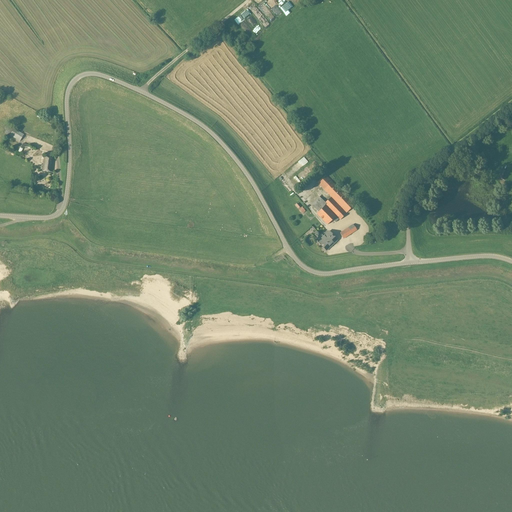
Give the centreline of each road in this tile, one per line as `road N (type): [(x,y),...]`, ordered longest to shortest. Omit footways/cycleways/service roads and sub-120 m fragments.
road 1 (unclassified): [(410,263),(306,272),(243,169),(209,131),(94,73),(78,77),(65,94),(69,151),(60,212),(0,216)]
road 2 (unclassified): [(410,263),(407,217),(416,187),(511,109)]
